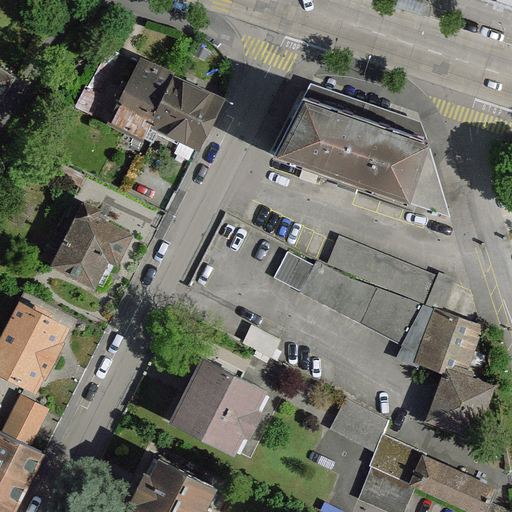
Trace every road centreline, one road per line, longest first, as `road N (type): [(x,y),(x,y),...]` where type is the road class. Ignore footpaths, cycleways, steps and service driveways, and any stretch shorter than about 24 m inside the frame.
road 1 (unclassified): [(299,6),(47,511)]
road 2 (primary): [(299,6),(486,69)]
road 3 (residential): [(511,301),(470,152),(469,117)]
